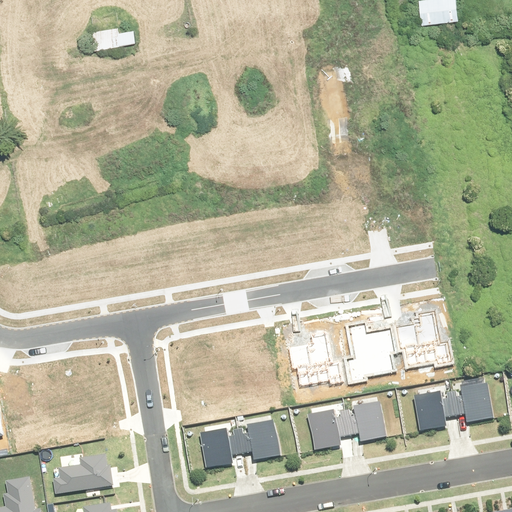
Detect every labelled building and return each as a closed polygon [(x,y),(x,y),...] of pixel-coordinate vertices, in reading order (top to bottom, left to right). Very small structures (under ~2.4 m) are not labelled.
[(119,28),(95,32),(98,51),(137,45),(135,31),(120,34),(119,28)] [(487,385),(416,399),(422,433),(449,428),(447,421),(466,417),(468,424),(494,419),(487,385)] [(381,403),(310,417),(317,450),(343,445),(342,438),(361,435),(362,442),(388,437),(381,403)] [(274,422),(203,436),(209,470),(236,464),(234,458),(253,454),(255,461),(281,456),(274,422)] [(57,496),(114,486),(109,457),(83,462),(84,467),(61,472),(63,480),(54,481),(57,496)] [(0,510),(0,511),(37,511),(32,480),(9,485),(11,496),(6,497),(9,509),(0,510)]
